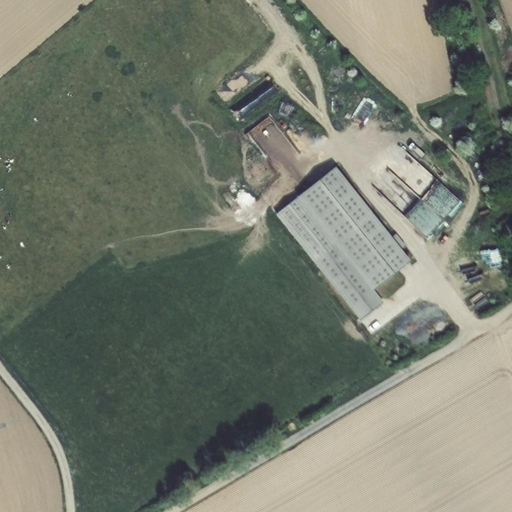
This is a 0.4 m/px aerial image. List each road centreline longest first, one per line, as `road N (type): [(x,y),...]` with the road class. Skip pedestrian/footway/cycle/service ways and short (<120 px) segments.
road 1 (track): [(170,511),(511,306)]
road 2 (track): [(0,367),(48,431),(71,511)]
road 3 (track): [(469,0),(511,149)]
